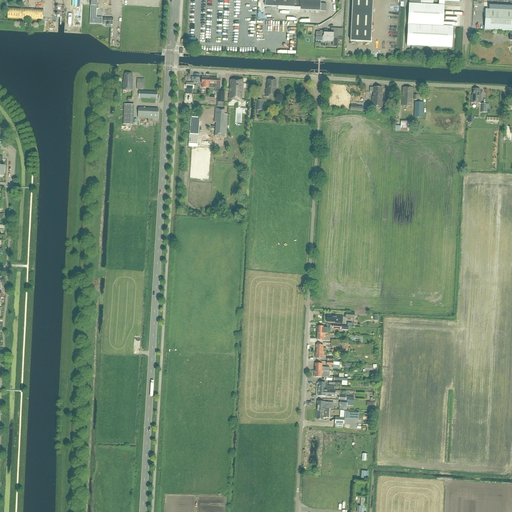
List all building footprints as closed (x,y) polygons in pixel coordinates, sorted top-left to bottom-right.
[(90,0),(90,24),(102,25),(102,18),(96,18),(97,9),(99,9),(99,6),(97,6),(97,0),(90,0)] [(265,0),(265,7),(300,8),(300,11),(324,12),(324,4),(321,4),(320,0),(265,0)] [(352,0),(350,42),(370,43),(372,0),(352,0)] [(43,10),(8,7),(8,18),(43,21),(43,10)] [(511,11),(485,10),(484,30),(511,31),(511,35),(510,35),(510,40),(511,40),(511,11)] [(444,14),(409,12),(407,48),(402,48),(401,59),(411,59),(412,54),(451,56),(452,35),(443,35),(444,14)] [(320,30),(320,32),(316,32),(316,41),(333,42),(333,37),(338,37),(338,40),(342,40),(342,29),(331,29),(331,31),(328,31),(328,30),(320,30)] [(123,82),(122,91),(132,91),(133,80),(132,80),(132,78),(132,74),(124,74),(124,78),(123,78),(123,82)] [(231,81),(230,90),(233,90),(242,90),(243,80),(240,80),(240,81),(231,81)] [(276,89),(275,89),(276,80),(267,80),(267,89),(266,89),(266,97),(276,98),(276,89)] [(411,106),(412,88),(402,87),(402,94),(402,106),(411,106)] [(371,108),(382,109),(383,100),(382,100),(382,98),(382,88),(373,88),(373,97),(372,97),(371,108)] [(479,95),(480,90),(472,89),(472,98),(471,97),(471,104),(480,104),(480,95),(479,95)] [(230,93),(230,99),(233,99),(233,98),(238,98),(238,101),(242,101),(242,90),(233,90),(233,94),(230,93)] [(134,105),(124,105),(123,125),(133,125),(134,105)] [(224,115),(224,109),(215,108),(215,114),(214,122),(216,123),(215,136),(217,137),(217,136),(220,136),(221,137),(224,137),(224,135),(225,123),(223,123),(224,115)] [(159,111),(138,110),(138,118),(158,119),(159,111)] [(401,121),(400,131),(410,131),(410,121),(401,121)] [(326,322),(329,322),(335,323),(335,324),(342,324),(342,316),(326,316),(326,322)] [(318,382),(318,390),(334,391),(335,387),(327,386),(327,385),(325,385),(325,383),(318,382)] [(325,409),(317,408),(316,419),(323,420),(323,418),(329,418),(329,409),(325,409)]
